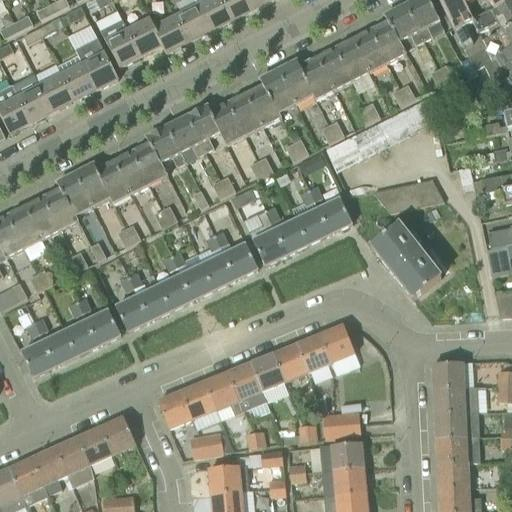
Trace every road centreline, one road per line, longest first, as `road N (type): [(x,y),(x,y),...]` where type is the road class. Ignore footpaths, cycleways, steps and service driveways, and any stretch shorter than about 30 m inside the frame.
road 1 (residential): [(0,180),(359,0)]
road 2 (residential): [(130,391),(333,306),(352,305),(411,344)]
road 3 (residential): [(420,511),(411,344)]
road 4 (residential): [(176,511),(173,476),(130,391)]
